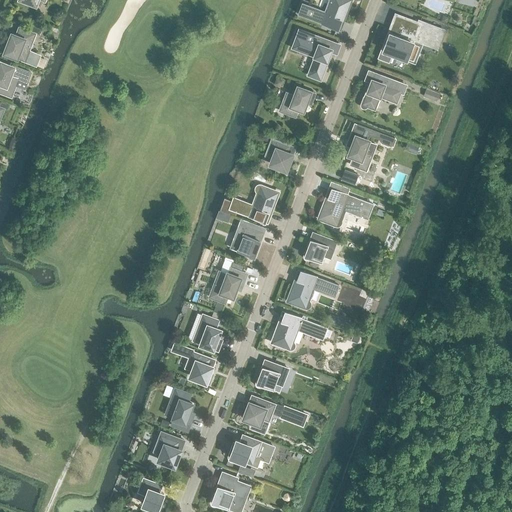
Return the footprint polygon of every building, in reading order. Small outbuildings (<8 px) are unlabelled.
[(298,14),(337,29),(342,15),(344,16),(349,0),(330,0),(326,12),(302,3),(298,14)] [(383,54),(388,56),(390,52),(407,58),(413,43),(411,42),(412,38),(419,41),(421,36),(438,42),(443,30),(419,21),(418,23),(402,17),(399,25),(394,22),(392,28),(390,34),(389,33),(386,41),(384,41),(381,48),(381,50),(382,52),(383,54)] [(0,49),(0,50),(24,60),(36,64),(39,55),(28,50),(35,33),(19,27),(16,35),(12,34),(7,45),(2,43),(0,49)] [(325,67),(329,55),(328,55),(330,49),(329,48),(332,42),(299,29),(292,47),(315,56),(310,69),(317,72),(317,73),(317,75),(319,76),(321,76),(322,75),(323,74),(326,67),(325,67)] [(12,65),(12,66),(0,61),(0,91),(11,96),(17,79),(27,82),(30,72),(12,65)] [(365,97),(363,96),(361,103),(360,105),(361,107),(363,108),(365,108),(366,107),(367,106),(374,108),(379,95),(396,102),(400,91),(402,92),(405,85),(376,74),(373,80),(372,80),(370,86),(369,86),(365,97)] [(276,78),(273,84),(280,87),(282,81),(276,78)] [(298,108),(303,110),(307,98),(312,100),(315,93),(298,87),(294,95),(287,92),(280,110),(295,116),(298,108)] [(426,88),(424,94),(430,96),(429,98),(436,101),(439,93),(426,88)] [(1,101),(0,104),(0,106),(4,108),(7,109),(9,104),(1,101)] [(368,140),(362,138),(364,132),(353,128),(348,141),(353,142),(349,154),(353,156),(350,164),(358,167),(358,166),(365,169),(368,162),(369,162),(375,144),(367,141),(368,140)] [(262,133),(259,139),(265,141),(267,135),(262,133)] [(270,164),(286,170),(292,154),(288,152),(290,146),(272,139),(269,146),(276,149),(270,164)] [(407,142),(405,148),(411,150),(411,152),(416,154),(418,147),(407,142)] [(341,179),(354,183),(357,174),(345,169),(341,179)] [(258,193),(253,204),(233,197),(232,200),(224,198),(220,210),(235,216),(237,211),(264,221),(270,208),(271,208),(277,192),(268,189),(269,187),(261,184),(259,184),(257,185),(256,186),(255,188),(255,190),(256,192),(258,193)] [(367,218),(373,204),(332,188),(327,202),(325,202),(319,218),(328,221),(327,223),(335,226),(337,226),(339,225),(341,224),(341,222),(341,220),(340,218),(339,217),(343,205),(360,212),(358,215),(367,218)] [(255,250),(262,233),(247,227),(249,222),(242,219),(234,240),(240,243),(238,249),(248,254),(248,255),(249,257),(250,258),(252,258),(254,258),(255,256),(256,251),(255,250)] [(323,255),(330,257),(336,241),(312,232),(309,239),(311,239),(307,250),(306,249),(304,255),(303,256),(304,258),(306,259),(307,259),(309,259),(310,257),(321,261),(323,255)] [(237,284),(242,286),(247,273),(242,271),(244,266),(233,262),(228,273),(227,273),(227,274),(219,271),(210,296),(225,302),(228,294),(233,296),(237,284)] [(297,305),(304,308),(306,308),(308,308),(310,306),(310,304),(310,302),(309,301),(308,299),(312,288),(334,296),(339,285),(301,271),(296,285),(294,284),(288,300),(297,304),(297,305)] [(218,300),(214,310),(220,313),(224,303),(218,300)] [(282,345),(281,346),(289,349),(291,349),(293,349),(294,347),(295,345),(295,343),(294,342),(292,341),(296,329),(322,339),(327,328),(285,312),(280,326),(279,325),(272,341),(282,345)] [(201,344),(218,350),(220,343),(215,341),(220,330),(215,328),(218,320),(203,314),(193,340),(201,343),(201,344)] [(353,334),(351,340),(357,343),(359,336),(353,334)] [(190,376),(206,382),(214,360),(193,351),(193,349),(176,342),(173,350),(190,356),(186,367),(192,369),(190,376)] [(262,384),(272,388),(275,382),(281,384),(288,369),(269,362),(267,368),(263,367),(259,377),(258,377),(256,382),(255,384),(256,385),(258,386),(259,387),(261,386),(262,384)] [(173,417),(173,418),(170,424),(187,431),(192,417),(188,415),(192,403),(188,402),(191,394),(175,388),(168,406),(172,407),(169,415),(173,416),(173,417)] [(281,415),(284,408),(256,397),(253,404),(249,402),(243,418),(253,422),(251,427),(264,432),(268,420),(262,417),(265,409),(281,415)] [(158,460),(174,466),(180,450),(176,448),(180,438),(161,432),(154,450),(161,453),(158,460)] [(235,440),(232,448),(231,447),(228,455),(228,457),(228,459),(230,460),(232,461),(234,461),(236,460),(237,458),(256,466),(259,457),(268,461),(273,446),(242,434),(239,441),(235,440)] [(223,474),(219,486),(218,486),(214,496),(213,496),(211,501),(210,503),(211,504),(213,505),(215,506),(216,505),(217,503),(237,511),(239,504),(242,505),(250,486),(234,480),(235,478),(236,478),(237,477),(223,472),(222,473),(223,474)] [(159,510),(162,502),(161,501),(164,494),(159,492),(162,485),(144,478),(138,492),(145,495),(142,503),(150,506),(150,508),(151,510),(152,511),(156,511),(158,511),(159,510)] [(284,494),(283,497),(284,500),(287,501),(290,500),(291,497),(290,494),(287,493),(284,494)]
